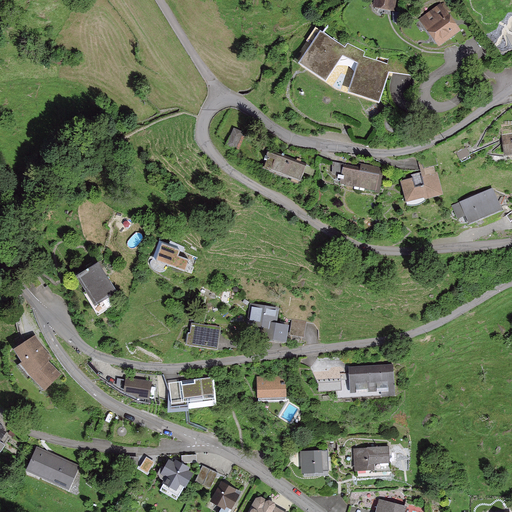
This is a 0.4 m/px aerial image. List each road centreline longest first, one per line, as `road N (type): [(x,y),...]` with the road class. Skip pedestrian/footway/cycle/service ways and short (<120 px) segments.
road 1 (residential): [(511,239),(420,248),(346,243),(222,167),(197,126),(216,99),(230,98),(282,135),(402,150),(441,137),(511,89)]
road 2 (residential): [(43,311),(114,362),(174,368),(393,336),(511,283)]
road 3 (residential): [(314,511),(232,453),(112,403),(83,382),(54,347),(43,311)]
